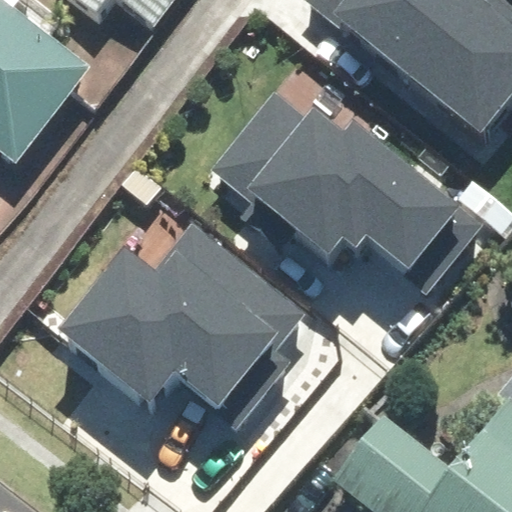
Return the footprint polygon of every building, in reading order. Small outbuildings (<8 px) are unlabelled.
[(108,8),(149,37),(175,0),(55,0),(95,27),(108,8)] [(309,0),(487,149),(511,119),(511,15),(494,0),(309,0)] [(0,20),(0,174),(6,179),(81,85),(0,20)] [(269,97),(210,169),(251,202),(239,217),(285,254),(295,241),(334,274),(346,259),(357,267),(370,252),(425,296),(476,233),(370,147),(362,158),(327,129),(319,138),(269,97)] [(131,257),(65,345),(151,409),(175,378),(232,421),(314,313),(193,222),(154,274),(131,257)] [(375,434),(332,496),(355,511),(511,511),(511,412),(507,410),(454,488),(375,434)]
